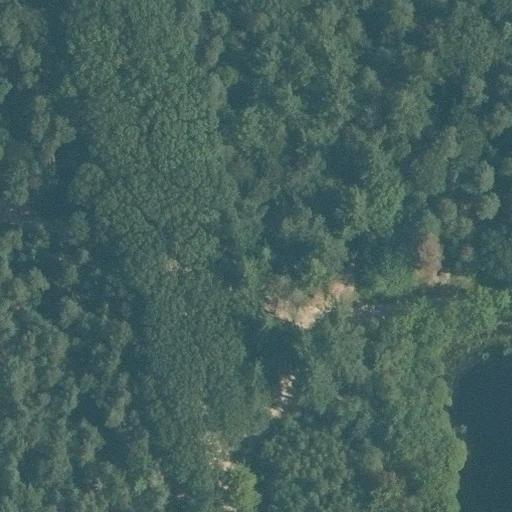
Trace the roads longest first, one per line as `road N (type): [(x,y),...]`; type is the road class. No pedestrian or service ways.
road 1 (track): [(108,0),(186,296)]
road 2 (track): [(186,296),(222,497)]
road 3 (track): [(511,280),(369,298)]
